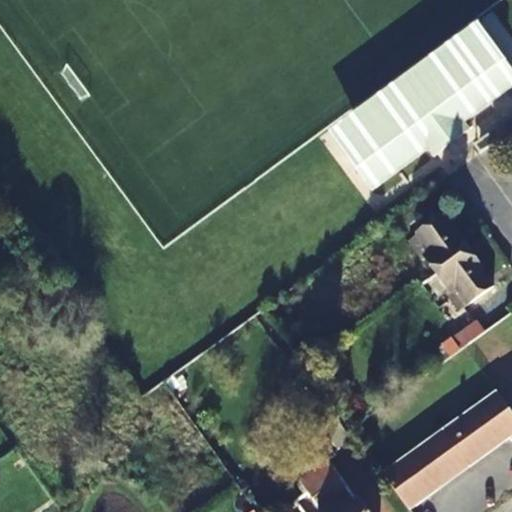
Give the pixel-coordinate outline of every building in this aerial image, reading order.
[(344,132),(342,129),(333,135),(371,187),(426,146),(432,154),(469,127),(463,119),(511,83),(511,69),(480,26),(471,33),(473,37),(437,64),(434,60),(380,101),(382,105),(344,132)] [(488,149),(502,140),(496,132),(481,141),(487,150),(488,149)] [(424,199),(403,213),(411,225),(433,210),(424,199)] [(470,252),(446,217),(412,241),(424,260),(427,258),(438,274),(470,252)] [(470,252),(438,274),(450,292),(448,293),(460,311),(495,286),(470,252)] [(451,358),(460,352),(452,342),(443,348),(451,358)] [(385,474),(412,510),(510,439),(511,442),(511,441),(511,411),(499,394),(491,398),(385,474)] [(338,448),(348,442),(334,421),(324,428),(338,448)] [(319,506),(347,486),(329,461),(301,482),(309,494),(319,506)] [(365,511),(358,502),(344,511),(365,511)]
